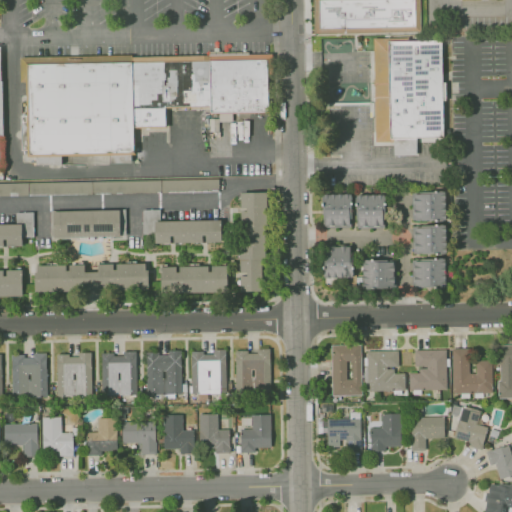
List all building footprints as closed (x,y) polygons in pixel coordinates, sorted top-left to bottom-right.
[(422,34),(422,0),(318,0),(318,37),(422,34)] [(0,45),(9,45),(7,141),(0,141),(0,45)] [(446,45),(378,46),(378,144),(398,144),(398,157),(422,155),(423,141),(450,141),(446,45)] [(276,56),(31,67),(31,162),(140,157),(141,135),(172,131),(172,111),(278,109),(276,56)] [(0,195),(218,190),(218,178),(0,183),(0,195)] [(411,220),(444,219),(444,191),(411,192),(411,220)] [(239,192),(239,291),(261,291),(261,257),(266,257),(266,192),(239,192)] [(322,226),(350,225),(350,192),(321,193),(322,226)] [(355,227),(383,227),(382,193),(354,194),(355,227)] [(220,219),(159,220),(158,208),(142,209),(142,226),(143,226),(143,233),(154,233),(154,242),(221,241),(220,219)] [(119,209),(51,210),(52,237),(119,236),(119,209)] [(33,237),(33,212),(15,212),(15,223),(0,223),(0,246),(22,246),(22,237),(33,237)] [(412,252),(445,252),(445,224),(412,225),(412,252)] [(351,276),(349,244),(322,245),(324,277),(351,276)] [(445,285),(444,258),(411,259),(412,286),(445,285)] [(361,260),(361,285),(393,285),(392,259),(361,260)] [(34,291),(147,290),(147,262),(96,263),(96,271),(84,271),(84,263),(66,264),(34,264),(34,291)] [(226,265),(209,265),(177,266),(160,266),(160,293),(227,291),(226,265)] [(0,296),(22,296),(22,269),(0,269),(0,296)] [(511,396),(511,343),(497,344),(498,397),(511,396)] [(360,344),(330,344),(331,395),(360,394),(360,344)] [(491,392),(491,359),(475,360),(475,372),(469,372),(469,347),(451,348),(451,392),(491,392)] [(189,352),(190,393),(226,392),(225,348),(210,349),(210,351),(189,352)] [(269,348),(256,348),(256,351),(234,351),(235,391),(270,390),(269,348)] [(446,389),(445,348),(413,349),(414,368),(408,368),(408,389),(446,389)] [(181,392),(180,349),(166,350),(166,352),(145,353),(146,393),(181,392)] [(129,394),(129,385),(136,385),(135,350),(122,350),(122,353),(100,353),(101,395),(129,394)] [(397,350),(366,350),(366,390),(404,389),(404,369),(398,369),(397,350)] [(45,352),(31,352),(31,355),(10,355),(11,397),(46,397),(45,352)] [(55,353),(56,396),(91,395),(90,352),(55,353)] [(468,446),(480,449),(487,425),(476,422),(480,410),(461,405),(452,436),(469,441),(468,446)] [(360,448),(359,411),(348,412),(348,418),(326,418),(327,446),(343,445),(343,449),(360,448)] [(400,445),(399,412),(381,413),(381,427),(369,427),(369,450),(385,450),(385,446),(400,445)] [(182,429),(181,413),(162,414),(163,448),(178,448),(178,453),(193,453),(193,429),(182,429)] [(216,413),(198,413),(198,447),(203,447),(203,452),(229,452),(229,428),(217,429),(216,413)] [(270,413),(251,414),(251,428),(239,428),(239,451),(254,451),(254,447),(270,447),(270,413)] [(60,416),(41,416),(42,455),(72,455),(72,431),(60,432),(60,416)] [(443,416),(409,416),(410,449),(425,449),(424,438),(443,437),(443,416)] [(116,450),(116,417),(97,417),(96,431),(85,431),(85,454),(101,454),(101,450),(116,450)] [(155,454),(154,420),(120,421),(121,442),(139,442),(140,454),(155,454)] [(37,456),(36,422),(3,423),(3,447),(22,446),(22,456),(37,456)] [(511,474),(511,454),(510,455),(507,444),(485,451),(489,465),(494,463),(498,479),(511,474)] [(511,511),(511,487),(494,484),(491,496),(486,495),(483,511),(511,511)]
